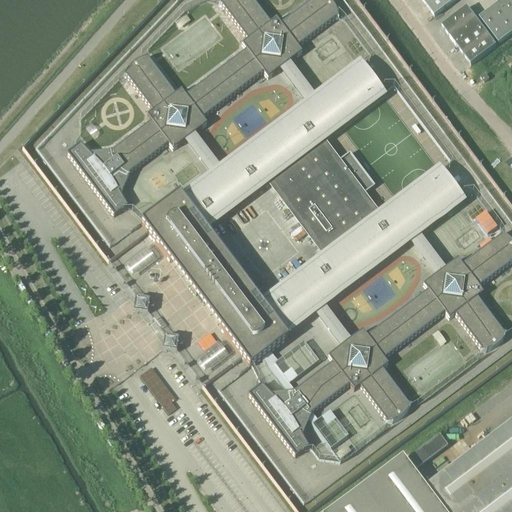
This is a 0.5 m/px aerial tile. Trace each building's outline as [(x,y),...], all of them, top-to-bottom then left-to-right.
[(152,114),(146,119),(150,125),(112,153),(109,154),(89,156),(79,146),(66,156),(113,219),(127,209),(120,197),(128,178),(129,176),(167,147),(172,153),(186,142),(212,178),(181,201),(178,197),(140,225),(147,235),(169,264),(173,261),(199,295),(228,272),(203,239),(207,236),(204,231),(268,183),(325,259),(261,307),(257,302),(253,305),(235,281),(205,303),(223,327),(219,331),(241,360),(248,370),(287,341),(283,336),(314,313),(341,349),(327,359),(331,365),(293,394),(290,394),(270,397),(260,387),(246,397),(294,460),(307,449),(301,437),(309,419),(310,416),(348,387),(353,393),(359,389),(385,423),(385,426),(389,425),(394,424),(398,422),(401,419),(405,415),(407,412),(409,408),(407,407),(381,372),(387,368),(382,362),(443,316),(448,322),(454,317),(480,352),(480,355),(484,354),(489,352),(493,350),(496,347),(500,344),(502,340),(504,336),(502,335),(476,301),(482,296),(477,290),(511,263),(511,245),(509,242),(505,239),(500,236),(499,239),(461,268),(456,262),(442,272),(415,237),(460,203),(438,173),(377,219),(361,198),(374,188),(349,155),(336,165),(320,143),(381,97),(359,68),(314,102),(287,66),(301,56),(296,50),(334,21),(337,20),(336,16),(335,12),(333,7),(330,4),(327,1),(325,0),(315,0),(279,27),(275,21),(269,26),(249,0),(222,0),(220,3),(218,7),(221,8),(247,43),(241,47),(245,53),(184,99),(180,93),(174,97),(148,63),(148,60),(142,61),(137,63),(133,66),(129,70),(126,74),(123,79),(126,80),(152,114)] [(420,0),(434,19),(458,0),(420,0)] [(511,0),(505,0),(479,20),(499,46),(511,36),(511,0)] [(471,67),(496,48),(467,9),(441,28),(471,67)] [(484,84),(489,81),(485,76),(480,79),(484,84)] [(152,264),(143,254),(121,270),(129,281),(152,264)] [(146,316),(148,302),(134,300),(132,314),(146,316)] [(175,355),(177,340),(163,338),(161,353),(175,355)] [(222,359),(217,351),(198,365),(204,373),(222,359)] [(139,378),(160,403),(167,398),(147,372),(139,378)] [(511,511),(511,424),(429,487),(447,511),(511,511)] [(417,471),(448,448),(440,436),(409,460),(417,471)] [(340,460),(350,452),(346,447),(336,455),(340,460)] [(444,511),(422,483),(404,459),(333,511),(444,511)]
